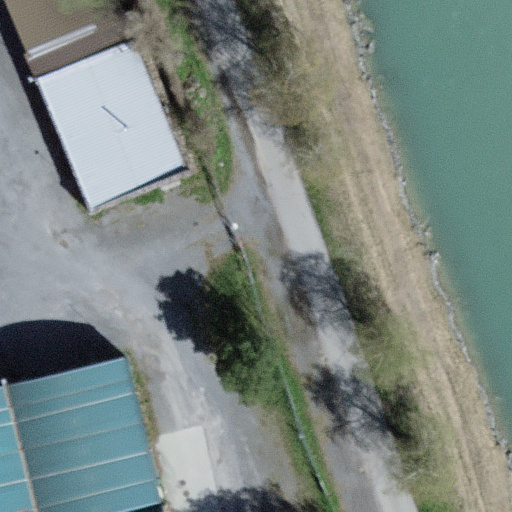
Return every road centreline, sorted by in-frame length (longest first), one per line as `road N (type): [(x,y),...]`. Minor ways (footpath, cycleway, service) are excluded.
road 1 (unclassified): [(210,0),(294,204),(402,511)]
road 2 (track): [(294,204),(171,251),(78,266),(52,257),(0,148)]
road 3 (track): [(153,256),(224,443),(238,511)]
